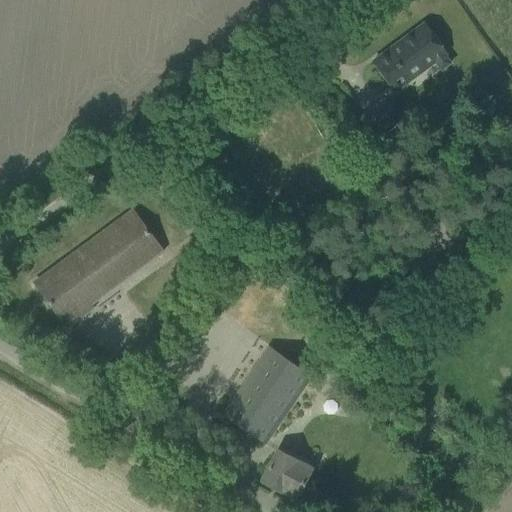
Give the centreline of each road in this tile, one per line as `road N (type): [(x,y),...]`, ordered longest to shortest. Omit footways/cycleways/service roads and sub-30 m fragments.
road 1 (unclassified): [(0,248),(337,0)]
road 2 (unclassified): [(279,511),(0,344)]
